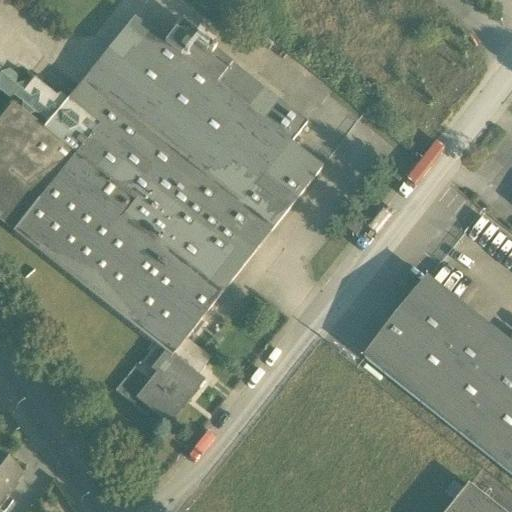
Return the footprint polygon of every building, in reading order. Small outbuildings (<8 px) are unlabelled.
[(131,22),(81,85),(208,185),(258,122),(214,87),(231,67),(179,27),(163,47),(131,22)] [(305,126),(231,67),(214,87),(258,122),(289,146),(305,126)] [(21,106),(20,112),(42,131),(66,103),(59,98),(54,100),(36,85),(36,84),(31,81),(12,89),(13,90),(8,96),(21,106)] [(81,85),(66,103),(101,131),(79,160),(133,203),(121,219),(220,297),(320,170),(289,146),(258,122),(208,185),(81,85)] [(74,156),(79,160),(101,131),(66,103),(42,131),(74,156)] [(74,156),(42,131),(20,112),(11,106),(10,107),(0,119),(0,213),(2,215),(0,217),(0,219),(15,232),(74,156)] [(180,348),(220,297),(121,219),(133,203),(79,160),(74,156),(15,232),(12,236),(165,356),(170,360),(171,360),(180,348)] [(365,361),(511,478),(511,349),(428,282),(365,361)] [(171,360),(196,380),(205,368),(180,348),(171,360)] [(138,402),(168,426),(201,384),(196,380),(171,360),(170,360),(165,356),(153,372),(158,376),(138,402)] [(0,502),(20,477),(0,460),(0,502)] [(500,511),(470,488),(451,511),(500,511)]
